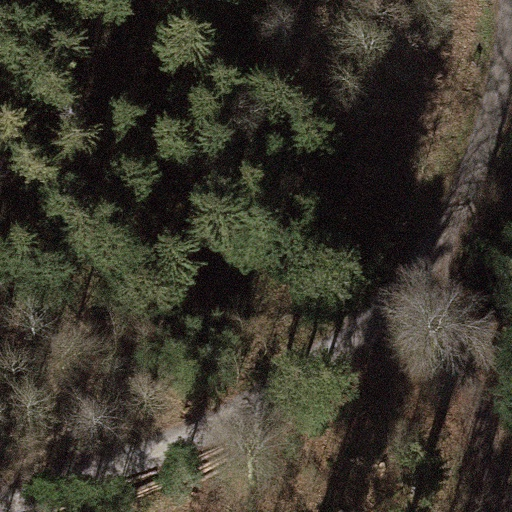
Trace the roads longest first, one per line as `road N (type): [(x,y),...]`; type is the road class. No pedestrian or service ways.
road 1 (track): [(433,254),(363,332),(237,416),(0,503)]
road 2 (track): [(433,254),(508,511)]
road 3 (track): [(511,13),(507,63),(474,172),(433,254)]
